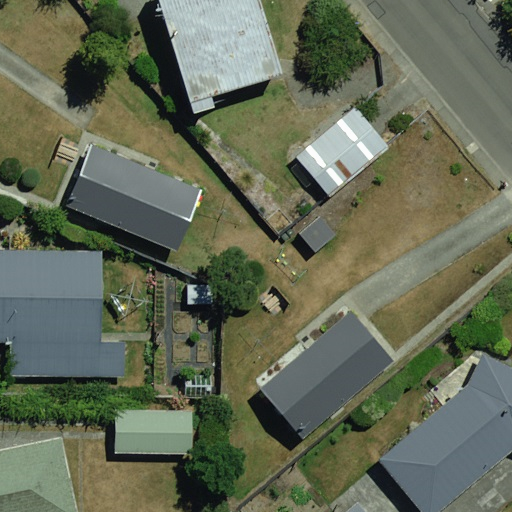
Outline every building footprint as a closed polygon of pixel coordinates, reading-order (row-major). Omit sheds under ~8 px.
[(247,0),(139,0),(172,99),(269,68),(247,0)] [(319,103),(254,158),(303,205),(365,147),(319,103)] [(48,140),(27,193),(150,242),(171,188),(48,140)] [(74,240),(0,241),(0,374),(78,372),(74,240)] [(319,304),(231,383),(271,429),(360,350),(319,304)] [(511,401),(468,350),(350,451),(403,511),(405,511),(511,420),(511,401)] [(151,397),(66,398),(67,449),(151,448),(151,397)] [(0,430),(0,511),(45,511),(29,425),(0,430)] [(322,511),(314,503),(305,511),(322,511)]
